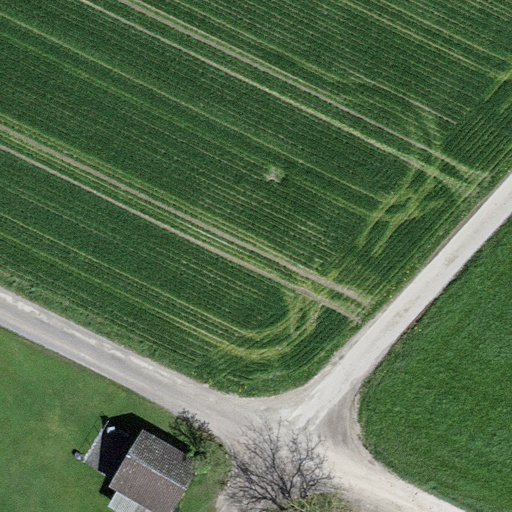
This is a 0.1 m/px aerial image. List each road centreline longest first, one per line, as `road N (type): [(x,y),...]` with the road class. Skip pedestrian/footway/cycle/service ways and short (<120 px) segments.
road 1 (track): [(0,309),(417,511)]
road 2 (track): [(511,190),(277,444),(238,511)]
